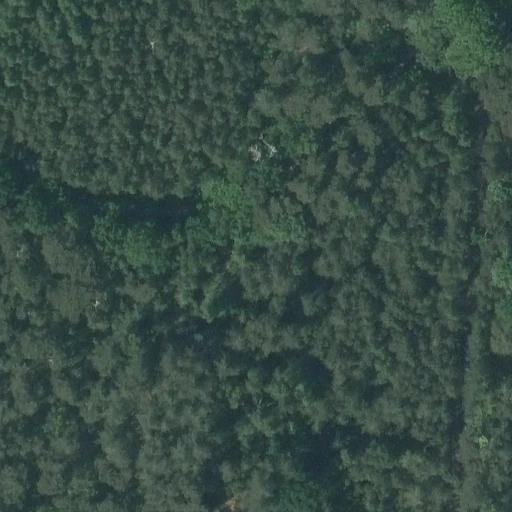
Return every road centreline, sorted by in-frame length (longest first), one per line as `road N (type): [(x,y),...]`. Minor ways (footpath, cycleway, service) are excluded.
road 1 (track): [(0,158),(179,204),(262,181),(444,0)]
road 2 (unknown): [(511,37),(489,65),(451,511)]
